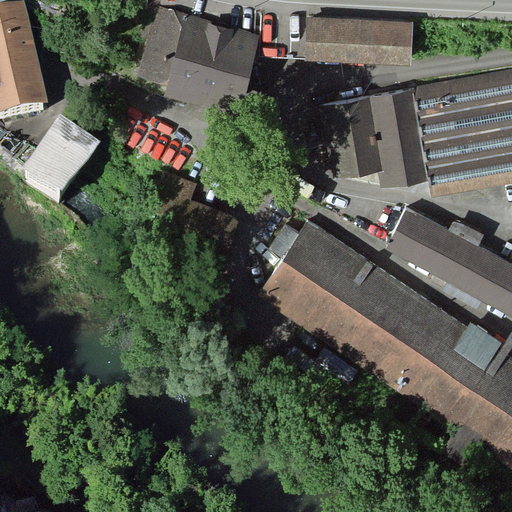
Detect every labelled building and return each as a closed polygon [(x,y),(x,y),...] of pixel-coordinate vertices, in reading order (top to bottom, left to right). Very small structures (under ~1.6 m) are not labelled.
[(0,122),(48,112),(24,3),(0,8),(0,122)] [(258,30),(185,10),(165,85),(238,105),(258,30)] [(416,18),(308,11),(306,49),(413,56),(416,18)] [(511,68),(322,101),(334,174),(379,166),(382,184),(429,176),(433,194),(511,179),(511,68)] [(36,161),(26,177),(67,203),(75,191),(80,182),(102,148),(60,122),(36,161)] [(159,184),(157,183),(142,221),(225,253),(240,215),(192,196),(202,170),(169,158),(159,184)] [(511,261),(402,202),(381,242),(511,312),(511,261)] [(511,355),(496,345),(501,338),(468,316),(463,323),(303,216),(253,290),(511,464),(511,355)]
